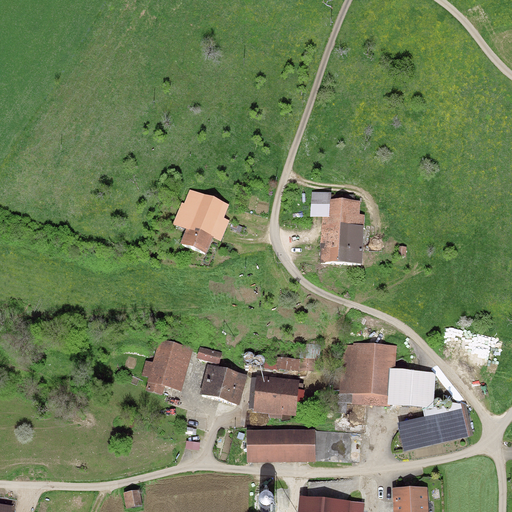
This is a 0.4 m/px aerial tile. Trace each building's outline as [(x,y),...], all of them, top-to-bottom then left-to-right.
[(204,256),(210,239),(219,243),(227,223),(219,219),(223,208),(190,195),(185,207),(182,205),(173,227),(187,232),(181,247),(204,256)] [(320,265),(350,267),(360,267),(361,218),(357,218),(358,206),(327,204),(325,253),(321,252),(320,265)] [(182,367),(180,366),(185,349),(161,343),(147,392),(160,396),(162,387),(173,390),(179,369),(182,370),(182,367)] [(318,360),(319,347),(301,346),(300,372),(320,372),(320,360),(318,360)] [(338,404),(337,413),(344,414),(345,404),(428,410),(431,377),(394,374),(391,371),(392,350),(343,347),(340,397),(337,397),(337,404),(338,404)] [(217,368),(221,355),(200,350),(197,359),(199,362),(210,365),(210,366),(217,368)] [(247,365),(249,365),(251,365),(252,363),(253,361),(253,359),(252,358),(251,356),(249,356),(247,356),(245,356),(244,358),(243,360),(243,362),(244,363),(245,365),(247,365)] [(262,367),(263,365),(264,363),(263,361),(262,360),(260,359),(258,359),(256,359),(255,361),(254,362),(254,364),(254,366),(255,368),(257,369),(259,369),(261,368),(262,367)] [(397,363),(396,365),(395,367),(395,369),(396,371),(398,372),(400,373),(402,373),(404,372),(406,370),(407,368),(406,366),(405,364),(404,362),(402,362),(399,362),(397,363)] [(209,369),(201,398),(218,402),(226,373),(209,369)] [(226,373),(218,402),(235,407),(243,378),(226,373)] [(280,419),(281,414),(299,416),(302,387),(258,382),(255,410),(252,409),(251,414),(255,414),(256,411),(269,413),(268,418),(280,419)] [(434,404),(433,406),(433,407),(434,409),(436,410),(437,410),(439,410),(440,409),(441,408),(442,406),(442,405),(441,403),(439,402),(438,402),(436,402),(435,403),(434,404)] [(443,404),(442,406),(442,408),(443,409),(444,410),(446,411),(448,411),(449,410),(450,409),(451,408),(451,406),(450,404),(449,403),(448,402),(446,402),(444,403),(443,404)] [(428,424),(402,430),(407,452),(472,439),(466,409),(427,418),(428,424)] [(314,435),(250,436),(250,463),(314,462),(314,435)] [(424,511),(424,492),(394,493),(394,511),(424,511)] [(124,495),(127,510),(141,508),(138,493),(124,495)] [(308,501),(306,511),(362,511),(363,506),(308,501)]
